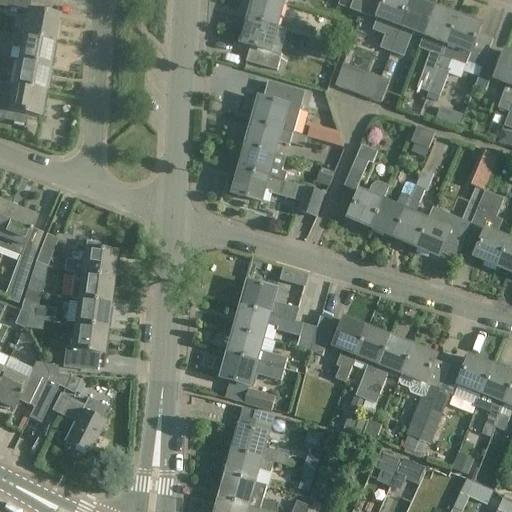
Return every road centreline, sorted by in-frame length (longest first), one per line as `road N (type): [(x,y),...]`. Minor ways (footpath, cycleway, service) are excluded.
road 1 (residential): [(511,322),(175,223)]
road 2 (unclassified): [(175,223),(188,0)]
road 3 (residential): [(87,188),(100,0)]
road 4 (unclassified): [(162,385),(175,223)]
road 5 (unclassified): [(162,385),(139,511)]
road 6 (unclassified): [(169,511),(162,385)]
